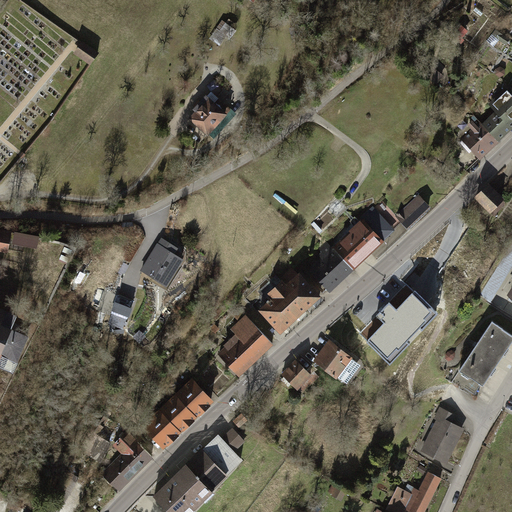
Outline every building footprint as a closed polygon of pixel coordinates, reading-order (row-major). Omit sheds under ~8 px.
[(237,29),(222,19),(209,38),(220,45),(227,36),(230,38),(237,29)] [(99,54),(83,42),(75,53),(91,65),(99,54)] [(511,120),(511,87),(508,83),(489,102),(494,107),(481,120),(476,115),(453,138),(458,143),(465,137),(471,143),(457,158),(465,166),(486,146),(507,125),(511,120)] [(196,109),(189,117),(208,134),(238,100),(227,89),(219,98),(211,91),(209,94),(207,92),(193,107),(196,109)] [(487,208),(501,195),(492,186),(478,199),(487,208)] [(426,203),(416,192),(393,212),(403,223),(426,203)] [(393,212),(381,198),(307,266),(327,288),(341,275),(366,252),(381,238),(374,231),(393,212)] [(0,251),(8,254),(12,232),(0,229),(0,251)] [(14,243),(39,247),(41,234),(16,230),(14,243)] [(151,249),(140,264),(164,281),(182,256),(160,240),(164,235),(156,230),(145,245),(151,249)] [(511,263),(511,235),(478,293),(490,300),(511,263)] [(301,308),(320,290),(298,267),(283,281),(276,273),(266,283),(272,290),(259,303),(281,327),(301,308)] [(441,316),(407,283),(357,335),(391,368),(441,316)] [(120,295),(112,320),(126,325),(135,299),(120,295)] [(255,353),(271,338),(244,309),(229,323),(239,333),(218,352),(236,371),(255,353)] [(511,334),(511,332),(492,319),(460,366),(481,380),(497,357),(511,334)] [(0,367),(13,373),(30,337),(2,323),(0,327),(0,367)] [(357,361),(328,339),(322,348),(316,355),(344,377),(357,361)] [(310,370),(297,359),(289,367),(283,374),(296,385),(310,370)] [(198,401),(207,393),(191,375),(142,421),(158,438),(166,431),(198,401)] [(451,413),(440,407),(420,445),(448,460),(463,430),(447,422),(449,417),(451,413)] [(146,449),(121,423),(106,437),(111,443),(118,451),(99,469),(110,482),(131,463),(146,449)] [(232,452),(245,440),(233,427),(221,438),(216,433),(185,461),(152,492),(170,511),(171,511),(186,499),(191,504),(239,460),(232,452)] [(406,506),(417,511),(422,511),(441,474),(427,467),(416,491),(399,483),(386,509),(391,511),(402,511),(403,511),(406,506)]
